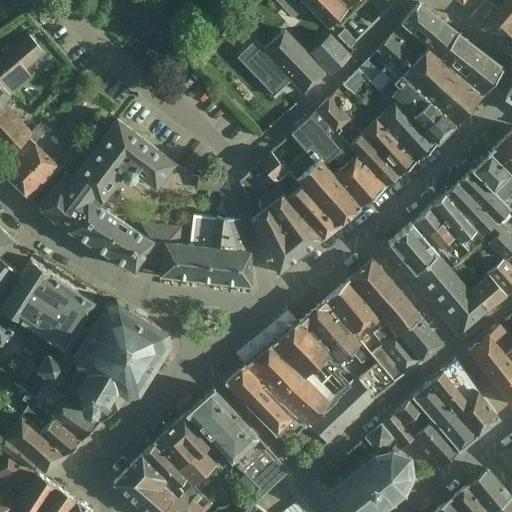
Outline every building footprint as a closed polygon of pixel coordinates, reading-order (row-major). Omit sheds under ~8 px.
[(300,0),(328,27),(348,7),(340,0),(300,0)] [(483,25),(482,27),(509,53),(511,49),(511,0),(504,0),(497,8),(497,9),(486,0),(484,0),(471,15),(483,25)] [(399,22),(417,38),(439,18),(419,2),(417,2),(399,22)] [(417,38),(427,47),(438,56),(457,32),(439,18),(417,38)] [(399,22),(391,32),(375,49),(403,74),(401,75),(453,125),(482,94),(454,70),(438,56),(427,47),(417,38),(399,22)] [(355,41),(343,28),(337,35),(349,47),(355,41)] [(272,95),(273,96),(291,79),(302,92),(324,72),(284,29),(262,47),(254,38),(253,39),(259,46),(245,60),(276,92),(272,95)] [(454,70),(473,45),(457,32),(438,56),(454,70)] [(0,102),(11,93),(31,75),(24,68),(44,51),(28,33),(0,57),(0,102)] [(311,51),(328,69),(330,72),(348,55),(328,34),(311,51)] [(473,45),(454,70),(482,94),(502,67),(473,45)] [(379,90),(383,93),(394,103),(397,100),(436,141),(453,125),(401,75),(403,74),(375,49),(363,62),(377,75),(381,71),(389,78),(379,90)] [(350,75),(342,83),(351,92),(359,85),(350,75)] [(327,97),(347,120),(350,118),(339,105),(346,98),(336,88),(327,97)] [(347,120),(327,97),(309,115),(340,150),(323,165),(332,175),(333,174),(358,205),(385,184),(357,154),(358,153),(349,144),(348,144),(336,130),(347,120)] [(377,118),(415,159),(436,141),(397,100),(394,103),(383,114),(382,114),(377,118)] [(0,102),(0,148),(8,158),(31,134),(0,102)] [(309,115),(291,131),(306,148),(285,167),(289,172),(295,179),(300,185),(336,225),(358,205),(333,174),(332,175),(323,165),(340,150),(328,137),(309,115)] [(155,186),(173,162),(116,118),(72,177),(67,172),(37,205),(54,220),(132,269),(139,258),(151,238),(97,205),(121,172),(123,177),(127,181),(132,180),(135,175),(135,170),(155,186)] [(415,159),(377,118),(377,119),(361,134),(397,174),(415,159)] [(347,120),(336,130),(348,144),(349,144),(358,153),(357,154),(385,184),(397,174),(361,134),(360,135),(347,120)] [(50,126),(45,122),(9,158),(0,167),(0,169),(29,198),(60,167),(67,172),(69,169),(85,147),(76,140),(57,164),(34,143),(50,126)] [(511,171),(511,128),(490,149),(504,164),(511,171)] [(509,208),(511,210),(511,173),(488,150),(470,168),(507,205),(509,208)] [(285,167),(270,151),(258,161),(276,184),(289,172),(285,167)] [(511,211),(507,205),(470,168),(457,179),(496,221),(511,237),(511,211)] [(322,236),(286,197),(283,194),(276,184),(257,198),(249,170),(239,180),(250,217),(277,272),(322,236)] [(212,189),(213,177),(197,176),(196,188),(212,189)] [(457,179),(446,189),(511,265),(511,237),(496,221),(457,179)] [(322,236),(336,225),(300,185),(286,197),(322,236)] [(505,294),(511,287),(511,265),(446,189),(430,204),(453,234),(452,235),(467,253),(476,245),(480,253),(482,255),(491,263),(492,262),(494,264),(485,272),(486,274),(505,294)] [(453,234),(430,204),(414,219),(452,265),(459,259),(453,251),(452,252),(443,242),(452,235),(453,234)] [(162,257),(160,274),(205,279),(250,284),(249,267),(248,250),(246,243),(244,235),(241,226),(239,218),(217,216),(216,217),(193,214),(189,244),(164,241),(162,257)] [(469,291),(410,222),(387,242),(392,248),(386,253),(407,277),(433,308),(455,334),(486,307),(505,294),(486,274),(472,288),(469,291)] [(0,250),(12,238),(0,226),(0,250)] [(0,289),(14,269),(0,255),(0,289)] [(29,325),(62,346),(92,300),(50,272),(50,271),(30,258),(0,302),(0,344),(1,345),(8,335),(9,336),(15,326),(24,332),(29,325)] [(397,334),(420,316),(420,315),(371,258),(348,278),(384,319),(384,320),(397,334)] [(370,353),(392,381),(420,361),(420,360),(397,334),(384,320),(384,319),(348,278),(324,298),(353,333),(368,321),(370,324),(375,321),(380,327),(373,333),(379,340),(382,344),(370,353)] [(80,394),(75,401),(74,402),(98,421),(100,422),(116,409),(125,394),(136,391),(168,341),(165,330),(116,299),(104,302),(102,306),(92,300),(62,346),(65,349),(58,360),(48,354),(37,369),(57,383),(59,380),(80,394)] [(322,300),(297,321),(326,354),(327,353),(336,364),(337,363),(343,368),(345,367),(340,361),(351,352),(366,369),(356,377),(374,396),(392,381),(370,353),(360,341),(358,343),(351,335),(322,300)] [(420,316),(397,334),(420,360),(442,342),(420,316)] [(244,364),(243,364),(295,414),(295,413),(306,423),(326,442),(374,396),(356,377),(330,398),(326,393),(339,381),(334,375),(343,368),(337,363),(336,364),(327,353),(326,354),(297,321),(245,365),(244,364)] [(510,404),(511,402),(511,361),(504,352),(487,333),(467,350),(510,404)] [(429,380),(474,436),(497,417),(476,390),(477,389),(456,360),(429,380)] [(224,382),(274,434),(285,423),(295,433),(306,423),(295,413),(295,414),(243,364),(224,382)] [(474,436),(429,380),(410,396),(457,451),(474,436)] [(35,396),(52,409),(51,410),(61,419),(59,420),(80,438),(98,421),(74,402),(75,401),(45,381),(35,396)] [(236,483),(254,501),(255,502),(288,470),(213,387),(185,412),(231,460),(232,459),(244,472),(236,483)] [(20,413),(64,452),(80,438),(59,420),(61,419),(51,410),(52,409),(35,396),(27,391),(22,398),(28,402),(20,413)] [(457,451),(410,396),(393,411),(413,436),(438,466),(457,451)] [(380,423),(364,437),(374,449),(375,448),(377,450),(374,454),(390,450),(390,448),(393,447),(393,450),(395,450),(398,449),(413,436),(393,411),(380,423)] [(170,426),(153,441),(192,483),(208,468),(196,454),(211,439),(185,412),(170,426)] [(64,452),(20,413),(0,441),(0,445),(29,465),(35,460),(44,470),(64,452)] [(192,483),(153,441),(141,452),(152,463),(167,477),(176,485),(177,484),(184,478),(190,485),(192,483)] [(511,446),(500,456),(511,471),(511,446)] [(393,450),(393,447),(390,448),(390,450),(374,454),(371,451),(369,453),(371,456),(363,462),(361,459),(358,461),(361,464),(352,471),(350,468),(348,470),(350,473),(342,479),(339,477),(337,479),(339,481),(331,488),(329,485),(326,487),(328,490),(326,492),(328,494),(330,492),(337,501),(335,503),(336,506),(339,504),(345,511),(384,511),(383,510),(391,504),(394,507),(396,505),(394,502),(402,496),(404,498),(407,496),(405,493),(412,478),(414,479),(416,475),(413,474),(412,457),(410,455),(395,450),(393,450)] [(125,493),(152,463),(141,452),(113,482),(125,493)] [(17,500),(36,511),(37,511),(57,486),(36,472),(35,473),(9,454),(0,465),(0,486),(8,490),(11,484),(22,493),(20,496),(17,500)] [(177,511),(190,497),(187,494),(178,485),(172,493),(161,483),(167,477),(152,463),(125,493),(146,511),(177,511)] [(511,511),(511,499),(485,468),(465,484),(488,511),(494,511),(496,510),(497,511),(511,511)] [(488,511),(465,484),(448,499),(459,511),(488,511)] [(0,511),(9,511),(14,505),(17,500),(20,496),(8,490),(0,486),(0,511)] [(67,511),(76,499),(57,486),(37,511),(67,511)] [(190,497),(177,511),(198,511),(202,508),(196,502),(203,495),(198,490),(190,497)] [(90,511),(92,510),(76,499),(67,511),(90,511)] [(459,511),(448,499),(432,511),(459,511)] [(9,511),(36,511),(17,500),(14,505),(9,511)]
